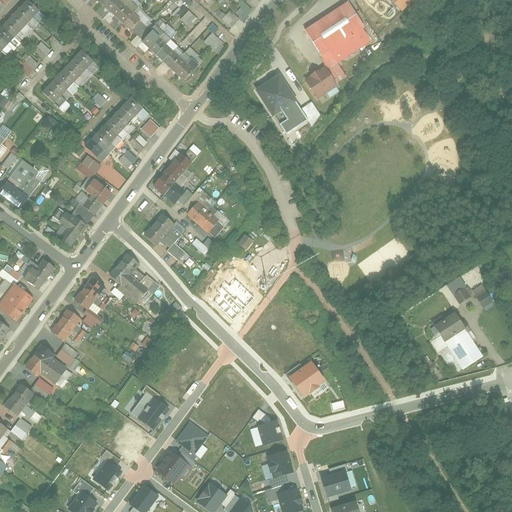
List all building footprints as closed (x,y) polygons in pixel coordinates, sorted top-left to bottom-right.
[(0,44),(35,7),(27,0),(17,0),(0,19),(0,44)] [(118,0),(95,0),(126,29),(137,17),(118,0)] [(321,63),(330,79),(342,71),(334,58),(367,38),(359,26),(361,25),(346,0),(341,0),(300,26),(320,57),(318,58),(321,63)] [(183,6),(175,15),(179,20),(188,11),(183,6)] [(189,11),(180,20),(189,29),(198,21),(189,11)] [(201,21),(191,33),(196,37),(206,26),(201,21)] [(148,27),(137,38),(180,79),(191,67),(148,27)] [(204,42),(218,55),(225,47),(211,34),(204,42)] [(48,101),(92,55),(79,43),(35,89),(48,101)] [(21,60),(11,71),(23,81),(37,65),(26,54),(21,60)] [(321,63),(300,75),(313,96),(333,83),(330,79),(321,63)] [(276,70),(251,87),(270,114),(295,97),(276,70)] [(0,106),(3,109),(8,101),(0,94),(0,106)] [(92,154),(136,107),(123,95),(80,142),(92,154)] [(11,101),(7,109),(13,112),(17,104),(11,101)] [(149,138),(158,129),(150,120),(140,130),(149,138)] [(1,125),(0,126),(0,157),(5,150),(0,147),(11,131),(1,125)] [(149,183),(171,202),(182,189),(170,180),(187,160),(175,149),(160,167),(160,171),(149,183)] [(84,172),(87,174),(97,161),(83,150),(79,156),(81,157),(75,165),(84,172)] [(127,170),(137,160),(129,151),(118,161),(127,170)] [(54,236),(65,244),(108,188),(91,175),(90,176),(87,174),(84,172),(76,183),(81,187),(81,188),(86,193),(71,212),(63,205),(54,218),(63,225),(54,236)] [(0,182),(0,194),(14,205),(25,190),(6,175),(0,182)] [(194,198),(182,212),(203,229),(215,216),(194,198)] [(162,215),(144,236),(157,247),(160,244),(168,250),(173,244),(178,239),(170,232),(175,226),(162,215)] [(196,240),(192,245),(204,255),(209,250),(196,240)] [(185,254),(173,244),(168,250),(166,252),(178,262),(185,254)] [(127,255),(108,276),(138,302),(148,291),(131,276),(136,270),(139,266),(127,255)] [(24,280),(35,289),(39,290),(56,269),(44,259),(38,267),(36,265),(24,280)] [(145,278),(136,270),(131,276),(148,291),(155,283),(147,276),(145,278)] [(88,271),(70,295),(83,304),(101,280),(88,271)] [(209,299),(232,321),(254,299),(232,277),(209,299)] [(0,305),(0,311),(15,323),(33,299),(15,285),(0,305)] [(471,292),(485,312),(495,305),(481,285),(471,292)] [(464,286),(452,295),(459,305),(471,296),(464,286)] [(118,300),(122,296),(115,288),(111,292),(118,300)] [(64,304),(46,327),(59,337),(77,313),(64,304)] [(454,315),(435,327),(462,368),(481,356),(454,315)] [(0,342),(9,329),(0,322),(0,342)] [(37,339),(20,362),(34,373),(37,369),(51,381),(64,364),(50,353),(51,350),(37,339)] [(324,382),(311,363),(302,369),(289,378),(293,383),(303,397),(324,382)] [(289,378),(302,369),(299,366),(285,375),(291,384),(293,383),(289,378)] [(17,378),(0,400),(0,401),(13,412),(30,388),(17,378)] [(227,379),(209,403),(231,419),(248,394),(227,379)] [(137,419),(154,431),(169,409),(152,397),(137,419)] [(264,426),(272,423),(270,418),(258,410),(252,419),(258,423),(259,421),(263,424),(264,426)] [(22,441),(32,428),(20,419),(10,432),(22,441)] [(263,447),(283,441),(277,422),(272,423),(264,426),(257,428),(263,447)] [(189,428),(178,444),(194,456),(206,439),(189,428)] [(169,451),(155,470),(174,485),(179,478),(183,481),(192,468),(169,451)] [(292,473),(286,453),(267,458),(273,479),(286,475),(292,473)] [(93,480),(108,491),(122,472),(107,461),(93,480)] [(329,470),(331,477),(345,473),(345,474),(348,473),(346,465),(329,470)] [(331,477),(321,480),(326,498),(350,491),(345,474),(345,473),(331,477)] [(289,483),(286,475),(273,479),(269,480),(272,489),(283,485),(289,483)] [(195,502),(209,511),(214,511),(227,495),(209,483),(195,502)] [(277,494),(285,492),(283,485),(272,489),(264,491),(268,503),(279,500),(277,494)] [(148,511),(158,498),(145,489),(131,509),(135,511),(148,511)] [(296,511),(303,510),(296,489),(285,492),(277,494),(279,500),(282,511),(296,511)] [(66,510),(69,511),(91,511),(98,504),(80,491),(66,510)] [(255,511),(239,500),(230,511),(255,511)] [(331,510),(331,511),(358,511),(356,503),(331,510)]
